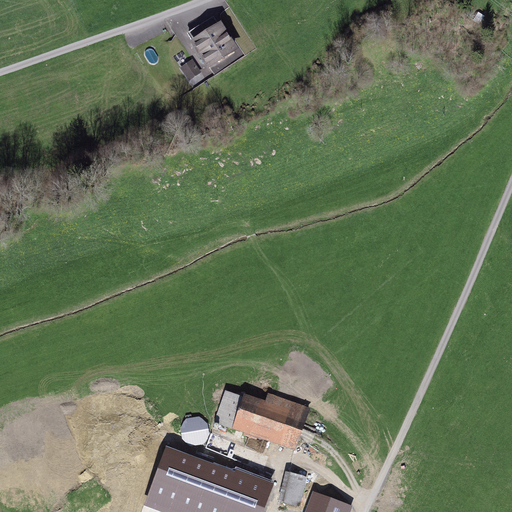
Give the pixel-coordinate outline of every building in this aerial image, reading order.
[(221,27),(191,47),(213,79),(243,59),(221,27)] [(192,85),(205,77),(193,58),(180,66),(192,85)] [(268,408),(244,401),(234,436),(301,457),(315,412),(271,399),(268,408)] [(148,502),(174,511),(260,511),(271,484),(240,473),(238,477),(168,451),(148,502)] [(286,470),(277,499),(300,506),(309,476),(286,470)] [(308,511),(348,511),(350,507),(315,494),(308,511)]
